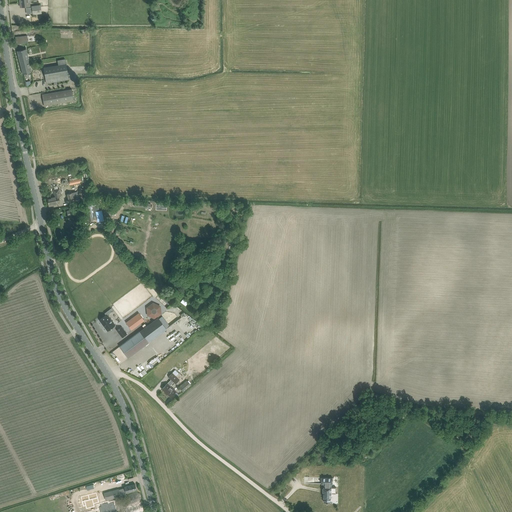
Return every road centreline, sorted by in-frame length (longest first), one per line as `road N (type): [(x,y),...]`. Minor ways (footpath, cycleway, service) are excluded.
road 1 (secondary): [(41,224),(0,7)]
road 2 (secondary): [(109,378),(62,303),(41,224)]
road 3 (secondary): [(154,511),(109,378)]
